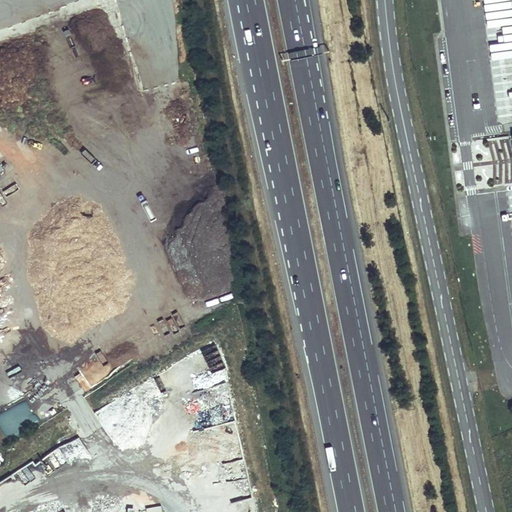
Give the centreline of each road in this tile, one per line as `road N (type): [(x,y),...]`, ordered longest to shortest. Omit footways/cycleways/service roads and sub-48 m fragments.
road 1 (unknown): [(29,170),(188,141),(209,182),(231,288),(146,338),(100,332),(33,245),(23,223),(24,188)]
road 2 (secondary): [(486,511),(385,0)]
road 3 (motorway): [(250,0),(351,511)]
road 4 (motorway): [(392,511),(292,0)]
